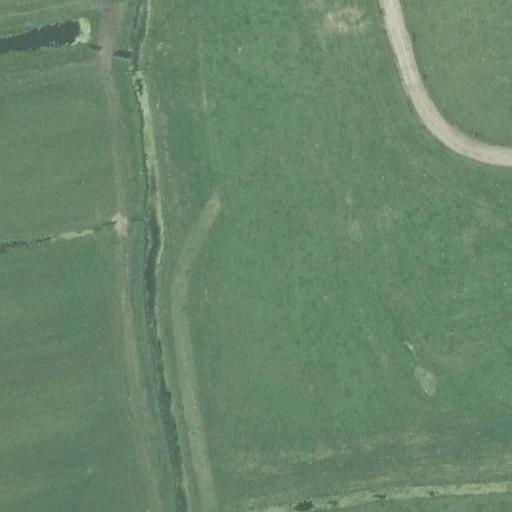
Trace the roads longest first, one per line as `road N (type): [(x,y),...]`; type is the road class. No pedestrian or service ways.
road 1 (track): [(201,511),(172,315),(186,243),(209,206),(379,28),(395,23)]
road 2 (track): [(511,160),(461,146),(426,109),(390,0)]
